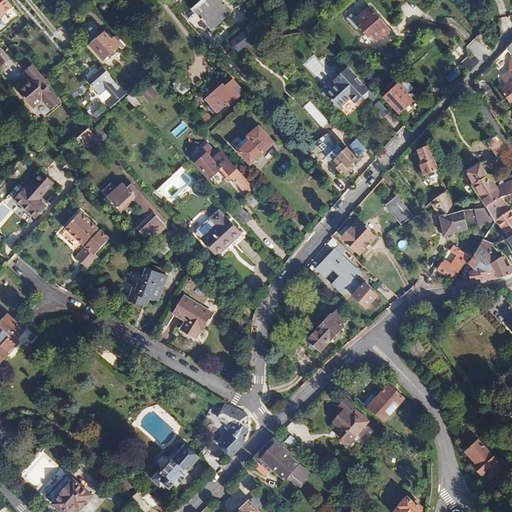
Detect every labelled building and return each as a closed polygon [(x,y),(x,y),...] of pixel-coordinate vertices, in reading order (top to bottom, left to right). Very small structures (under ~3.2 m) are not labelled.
[(0,0),(0,17),(12,6),(6,0),(0,0)] [(231,9),(222,0),(204,0),(194,10),(195,12),(186,20),(195,30),(205,22),(211,28),(217,22),(231,9)] [(390,29),(370,7),(357,18),(353,13),(347,18),(357,30),(360,27),(369,37),(371,35),(377,41),(390,29)] [(231,42),(239,52),(253,41),(244,31),(231,42)] [(121,41),(116,36),(112,40),(105,32),(98,38),(91,45),(104,60),(120,46),(122,48),(125,46),(121,41)] [(501,90),(511,105),(511,42),(506,48),(511,56),(510,72),(508,73),(507,82),(499,87),(501,90)] [(314,57),(306,64),(318,80),(326,74),(314,57)] [(28,68),(21,74),(24,77),(14,85),(33,107),(43,99),(51,109),(60,101),(47,86),(52,82),(48,77),(45,79),(32,64),(28,68)] [(98,95),(110,108),(127,93),(122,88),(118,92),(111,83),(114,81),(110,76),(111,75),(104,67),(88,81),(99,94),(98,95)] [(338,108),(350,97),(355,102),(356,101),(356,102),(358,102),(362,99),(362,97),(361,96),(363,96),(369,90),(347,67),(334,80),(337,83),(325,94),(338,108)] [(174,83),(183,95),(190,89),(181,77),(174,83)] [(225,86),(217,92),(215,90),(210,94),(205,99),(218,113),(228,104),(230,106),(245,93),(233,79),(225,86)] [(394,81),(383,92),(386,95),(397,84),(394,81)] [(223,83),(215,90),(217,92),(225,86),(223,83)] [(386,95),(384,97),(400,113),(407,106),(414,99),(399,83),(397,84),(386,95)] [(369,90),(363,96),(365,98),(368,95),(376,104),(373,106),(383,117),(389,112),(369,90)] [(141,106),(130,94),(126,97),(137,109),(141,106)] [(320,128),(327,124),(312,100),(305,105),(320,128)] [(500,105),(491,112),(495,117),(504,111),(500,105)] [(100,109),(93,114),(96,118),(103,112),(100,109)] [(178,137),(189,128),(184,122),(172,131),(178,137)] [(274,142),(259,126),(235,147),(250,164),(261,154),(274,142)] [(88,128),(77,138),(84,146),(92,139),(101,147),(103,145),(95,137),(96,136),(88,128)] [(508,149),(497,134),(488,142),(498,156),(508,149)] [(350,145),(360,155),(367,149),(357,139),(350,145)] [(219,167),(224,173),(227,171),(233,178),(246,193),(250,190),(253,187),(221,152),(217,155),(206,142),(190,156),(208,176),(219,167)] [(425,176),(439,170),(429,144),(421,147),(417,149),(423,164),(420,165),(425,176)] [(328,157),(341,172),(351,164),(354,161),(357,159),(347,148),(343,152),(339,147),(328,157)] [(289,161),(279,169),(284,175),(294,167),(289,161)] [(472,185),(481,199),(498,188),(497,187),(492,178),(489,174),(487,175),(480,163),(465,173),(467,177),(470,176),(474,184),(472,185)] [(353,167),(351,164),(341,172),(344,176),(353,167)] [(222,175),(228,182),(233,178),(227,171),(224,173),(222,175)] [(42,172),(27,190),(25,187),(15,199),(29,211),(37,218),(46,207),(39,200),(54,182),(42,172)] [(511,180),(511,181),(504,184),(502,180),(499,182),(500,185),(497,187),(498,188),(481,199),(486,207),(486,206),(495,221),(496,220),(509,212),(500,198),(501,196),(511,193),(511,180)] [(167,220),(132,183),(127,187),(123,182),(107,196),(122,212),(133,202),(145,215),(147,218),(139,226),(137,228),(146,237),(150,233),(155,238),(158,234),(161,231),(159,229),(164,223),(167,220)] [(441,219),(445,235),(449,234),(495,221),(486,206),(486,207),(464,210),(456,212),(447,190),(431,201),(441,219)] [(385,205),(401,225),(413,215),(397,195),(385,205)] [(251,218),(242,208),(236,213),(245,224),(251,218)] [(231,243),(242,233),(227,217),(225,218),(218,210),(210,217),(217,225),(202,240),(217,256),(231,243)] [(509,212),(496,220),(509,238),(511,235),(511,210),(509,212)] [(110,238),(81,211),(66,228),(86,247),(76,258),(82,263),(87,268),(98,256),(96,253),(110,238)] [(136,223),(139,226),(147,218),(145,215),(136,223)] [(343,238),(360,254),(367,247),(376,237),(359,221),(351,229),(344,237),(343,238)] [(167,226),(164,223),(159,229),(161,231),(167,226)] [(340,234),(344,237),(351,229),(348,227),(347,226),(346,227),(340,232),(340,233),(340,234)] [(491,264),(498,278),(503,277),(511,274),(511,273),(511,267),(511,265),(507,267),(502,257),(501,258),(490,248),(494,244),(482,239),(481,245),(475,255),(484,266),(491,264)] [(316,269),(342,293),(347,287),(354,294),(353,295),(367,308),(371,303),(377,296),(363,284),(361,286),(355,279),(361,272),(342,254),(346,249),(340,243),(316,269)] [(448,276),(454,280),(458,273),(459,273),(470,256),(453,246),(449,250),(457,255),(451,263),(445,260),(438,270),(448,276)] [(491,264),(484,266),(475,255),(473,258),(470,257),(466,263),(472,271),(468,272),(471,281),(481,280),(498,278),(491,264)] [(168,275),(146,267),(143,275),(132,271),(129,280),(138,283),(136,288),(133,287),(129,300),(134,303),(142,305),(144,298),(150,300),(158,303),(168,275)] [(212,312),(185,296),(174,313),(189,323),(185,329),(190,332),(197,336),(212,312)] [(142,305),(147,307),(150,300),(144,298),(142,305)] [(332,314),(308,339),(321,351),(344,325),(342,323),(347,319),(338,310),(333,315),(332,314)] [(237,324),(243,318),(237,311),(231,317),(237,324)] [(7,355),(19,342),(17,339),(25,330),(7,314),(0,322),(0,362),(0,363),(7,355)] [(376,397),(368,407),(384,421),(405,398),(396,390),(388,384),(376,397)] [(372,393),(363,403),(368,407),(376,397),(372,393)] [(347,446),(369,421),(348,403),(341,410),(347,416),(343,420),(338,426),(337,425),(333,429),(342,437),(340,439),(340,442),(345,446),(347,446)] [(248,415),(225,404),(218,418),(228,423),(231,419),(236,424),(222,437),(225,439),(220,444),(231,456),(242,446),(248,430),(248,428),(249,424),(248,415)] [(300,444),(290,435),(284,441),(294,450),(300,444)] [(501,445),(491,435),(487,439),(497,450),(501,445)] [(290,452),(274,438),(264,448),(254,458),(259,462),(254,467),(266,476),(272,468),(285,479),(291,473),(302,483),(311,473),(299,464),(300,463),(289,454),(290,452)] [(498,461),(478,440),(470,447),(466,451),(477,463),(474,465),(483,475),(498,461)] [(199,457),(185,445),(171,461),(166,456),(165,457),(164,457),(163,457),(162,456),(157,462),(157,463),(157,464),(157,465),(157,466),(161,469),(152,479),(161,486),(163,483),(170,488),(174,484),(177,486),(179,483),(185,476),(186,475),(185,473),(190,467),(199,457)] [(187,478),(185,476),(179,483),(181,485),(183,485),(184,485),(186,484),(187,484),(188,482),(188,480),(187,478)] [(60,495),(53,504),(60,510),(62,511),(71,511),(73,510),(77,506),(80,508),(91,495),(73,480),(70,483),(66,480),(63,483),(62,483),(61,483),(59,484),(58,485),(58,487),(58,488),(58,489),(56,492),(60,495)] [(408,496),(393,511),(421,511),(423,510),(421,509),(423,507),(415,501),(414,502),(408,496)] [(258,511),(260,511),(249,500),(240,508),(242,510),(240,511),(258,511)]
